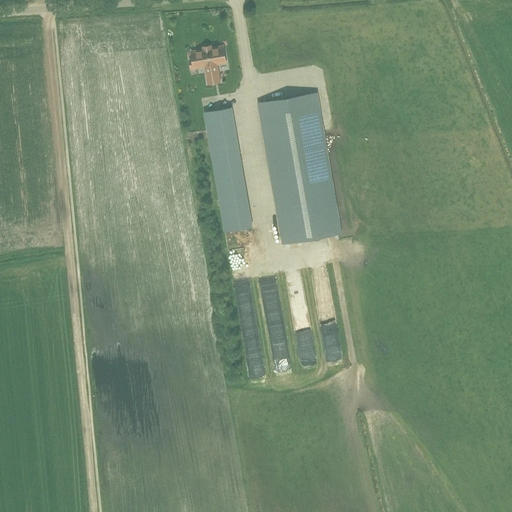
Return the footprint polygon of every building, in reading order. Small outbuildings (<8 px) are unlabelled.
[(217,64),(222,64),(226,63),(223,46),(212,48),(211,46),(203,47),(204,49),(192,51),(193,59),(190,60),(192,69),(205,66),(208,84),(220,82),(217,64)] [(324,131),(318,93),(261,103),(286,243),(338,234),(321,132),(324,131)] [(204,113),(214,172),(242,168),(232,108),(204,113)] [(235,261),(235,262),(237,271),(250,268),(246,249),(233,252),(235,261)] [(318,362),(308,299),(293,302),(304,372),(319,370),(318,362)] [(337,314),(323,315),(324,331),(338,330),(337,314)] [(270,325),(278,377),(292,374),(284,323),(270,325)] [(250,369),(263,368),(262,350),(249,351),(250,369)] [(331,368),(342,367),(342,355),(330,356),(331,368)]
